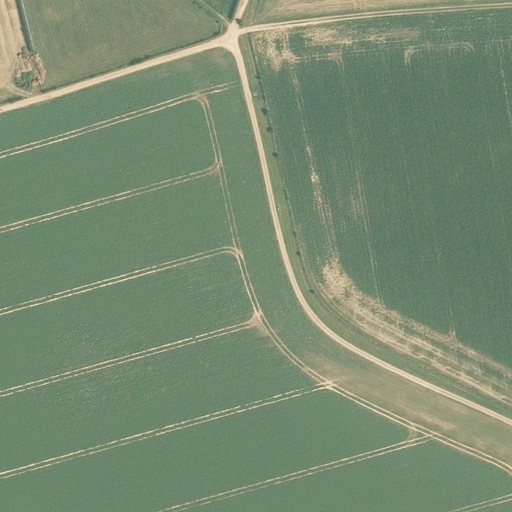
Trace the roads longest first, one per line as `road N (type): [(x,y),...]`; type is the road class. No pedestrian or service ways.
road 1 (track): [(511,424),(342,344),(307,311),(292,282),(232,32)]
road 2 (track): [(511,5),(232,32)]
road 3 (track): [(232,32),(0,109)]
